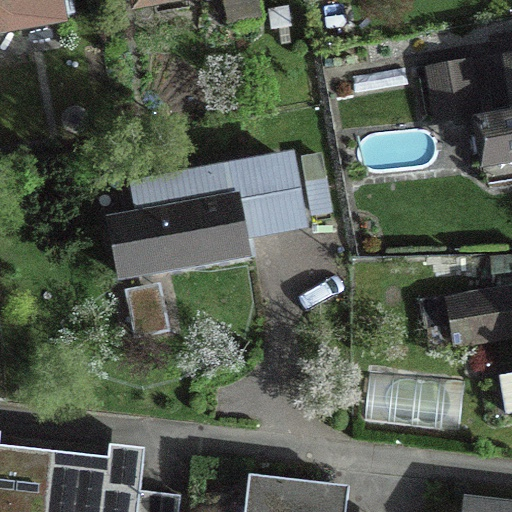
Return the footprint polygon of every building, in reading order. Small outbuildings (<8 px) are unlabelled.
[(14,0),(0,0),(0,27),(19,24),(14,0)] [(511,120),(479,126),(486,166),(511,161),(511,120)] [(142,219),(112,224),(122,278),(245,255),(241,236),(301,225),(289,161),(136,189),(142,219)] [(508,314),(504,293),(454,302),(456,313),(426,318),(430,338),(459,333),(461,343),(511,334),(508,314)] [(501,382),(507,415),(511,413),(511,374),(506,376),(501,382)] [(47,511),(54,454),(0,447),(0,439),(1,435),(0,434),(0,511),(47,511)] [(54,454),(47,511),(137,511),(145,451),(109,447),(108,460),(54,454)] [(345,511),(348,488),(248,476),(244,511),(345,511)] [(511,511),(511,507),(466,502),(464,511),(511,511)]
